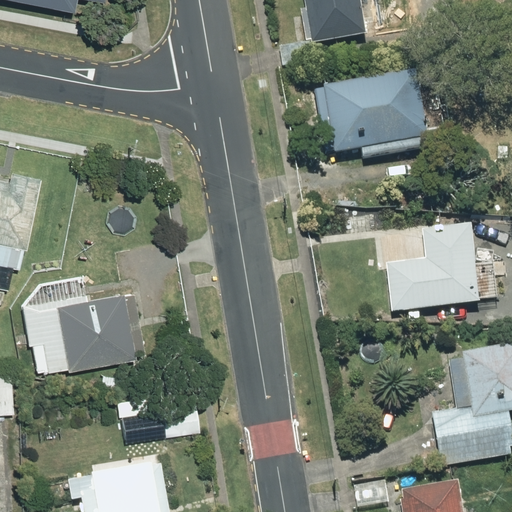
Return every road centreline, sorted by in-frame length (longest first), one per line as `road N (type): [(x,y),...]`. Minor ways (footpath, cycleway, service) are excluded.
road 1 (tertiary): [(212,78),(284,511)]
road 2 (residential): [(0,66),(115,89),(212,78)]
